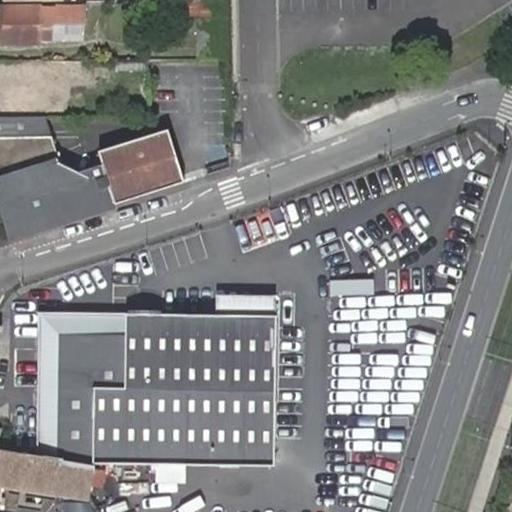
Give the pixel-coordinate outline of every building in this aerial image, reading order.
[(221,18),(221,0),(187,0),(189,18),(195,18),(221,18)] [(38,8),(2,8),(1,46),(38,46),(38,44),(49,43),(48,31),(55,28),(55,21),(78,20),(78,15),(83,15),(83,8),(55,8),(55,12),(38,11),(38,8)] [(195,18),(195,19),(195,62),(221,62),(221,18),(195,18)] [(0,109),(61,110),(62,81),(84,81),(84,58),(0,56),(0,109)] [(158,133),(90,155),(96,175),(81,180),(56,164),(43,120),(0,119),(0,181),(18,236),(91,213),(89,206),(104,202),(106,208),(177,186),(158,133)] [(89,206),(91,213),(106,208),(104,202),(89,206)] [(279,299),(220,298),(220,317),(278,318),(279,299)] [(91,466),(274,470),(278,318),(220,317),(40,315),(37,458),(91,466)] [(37,458),(0,451),(0,486),(85,499),(91,466),(37,458)]
